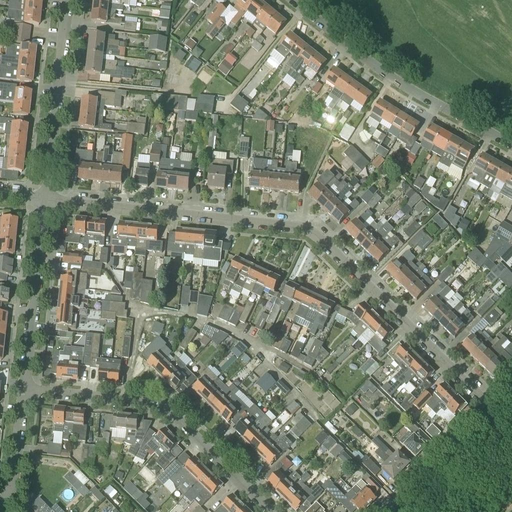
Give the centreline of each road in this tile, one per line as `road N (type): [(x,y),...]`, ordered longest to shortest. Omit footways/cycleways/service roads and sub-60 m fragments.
road 1 (residential): [(45,199),(305,227),(507,422)]
road 2 (residential): [(270,511),(193,433),(152,404),(24,387)]
road 3 (residential): [(511,145),(395,80),(294,0)]
road 4 (residential): [(45,199),(67,0)]
road 5 (residential): [(24,387),(45,199)]
road 6 (residential): [(420,511),(507,422)]
